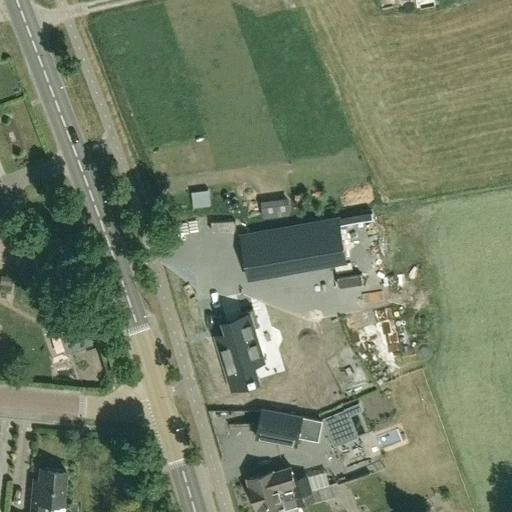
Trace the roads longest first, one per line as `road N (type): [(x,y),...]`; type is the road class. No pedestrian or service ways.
road 1 (secondary): [(158,397),(15,0)]
road 2 (residential): [(158,397),(116,408),(0,399)]
road 3 (secondary): [(194,511),(158,397)]
